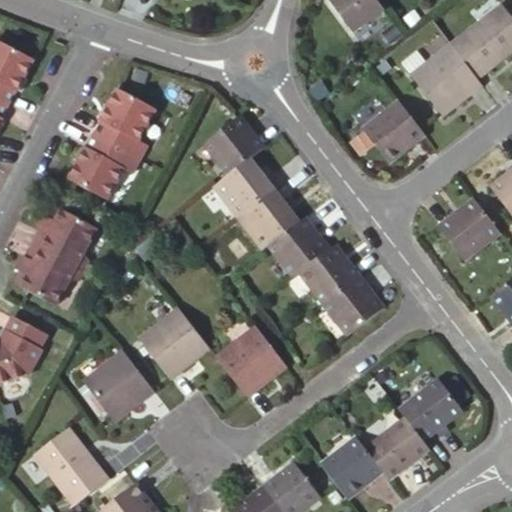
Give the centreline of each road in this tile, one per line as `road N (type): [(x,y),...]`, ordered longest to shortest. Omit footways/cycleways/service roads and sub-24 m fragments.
road 1 (residential): [(432,297),(218,465),(196,437)]
road 2 (residential): [(0,215),(98,29)]
road 3 (residential): [(255,63),(375,218)]
road 4 (residential): [(511,112),(375,218)]
road 5 (residential): [(255,63),(221,64),(98,29)]
road 6 (residential): [(432,297),(511,403)]
